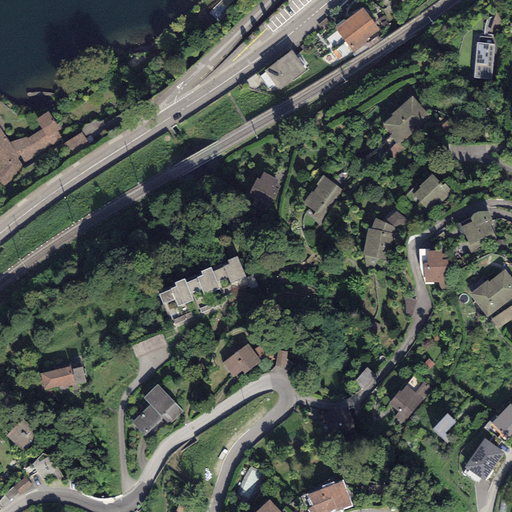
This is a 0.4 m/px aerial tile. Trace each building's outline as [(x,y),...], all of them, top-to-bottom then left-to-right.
[(362,7),(335,29),(353,51),(380,29),(362,7)] [(494,45),(477,43),(474,78),(491,79),(494,45)] [(291,51),(264,71),(278,89),(305,70),(291,51)] [(430,117),(412,96),(391,114),(392,116),(382,125),(398,144),(430,117)] [(1,116),(0,116),(0,186),(4,189),(24,168),(57,149),(66,161),(74,156),(89,145),(82,132),(64,143),(58,131),(72,122),(67,114),(54,121),(48,111),(35,120),(42,129),(27,138),(26,137),(9,142),(2,131),(5,130),(1,116)] [(278,180),(263,172),(260,179),(257,177),(247,195),(270,207),(280,187),(276,184),(278,180)] [(420,188),(413,194),(430,213),(452,192),(444,184),(443,185),(432,174),(419,186),(420,188)] [(342,190),(322,175),(303,204),(315,213),(313,217),(316,222),(320,226),(342,190)] [(411,220),(397,211),(383,222),(375,218),(371,229),(368,228),(363,255),(364,255),(366,268),(387,269),(388,259),(390,259),(393,238),(396,238),(397,228),(403,230),(411,220)] [(472,222),(461,227),(468,242),(466,243),(470,252),(497,238),(494,232),(490,224),(493,223),(488,212),(478,212),(473,214),(470,219),(472,222)] [(442,251),(427,251),(427,263),(424,263),(424,283),(439,282),(439,289),(448,288),(447,254),(442,255),(442,251)] [(237,256),(227,260),(229,264),(212,271),(226,303),(252,292),(237,256)] [(212,271),(211,267),(201,271),(203,275),(185,283),(199,315),(226,303),(212,271)] [(487,280),(469,294),(488,318),(511,298),(511,278),(505,269),(488,282),(487,280)] [(185,283),(184,279),(174,283),(176,287),(159,294),(173,326),(199,315),(185,283)] [(417,301),(405,299),(406,318),(412,319),(417,301)] [(511,319),(511,305),(492,319),(499,329),(511,319)] [(162,334),(131,346),(137,359),(167,346),(162,334)] [(248,344),(222,363),(234,378),(243,371),(245,374),(261,362),(253,350),(248,344)] [(261,344),(253,350),(261,362),(269,356),(261,344)] [(288,352),(278,350),(275,366),(285,368),(288,352)] [(435,366),(429,360),(422,368),(428,374),(435,366)] [(70,366),(40,374),(44,390),(62,385),(62,387),(75,384),(70,366)] [(82,366),(73,369),(77,385),(86,383),(82,366)] [(433,388),(424,381),(415,392),(406,385),(401,392),(399,391),(389,404),(398,412),(394,417),(404,424),(433,388)] [(183,411),(157,385),(144,398),(150,405),(132,423),(145,435),(163,418),(169,424),(183,411)] [(511,406),(510,404),(491,424),(507,439),(511,434),(511,406)] [(334,409),(324,413),(328,427),(339,424),(334,409)] [(463,427),(447,413),(432,430),(447,444),(463,427)] [(21,419),(6,436),(22,451),(37,434),(21,419)] [(504,452),(484,438),(464,467),(484,481),(504,452)] [(42,454),(32,464),(42,480),(54,472),(58,480),(63,476),(51,456),(42,454)] [(253,499),(263,475),(252,470),(241,494),(253,499)] [(32,485),(25,477),(13,487),(20,495),(32,485)] [(343,481),(306,494),(312,506),(308,510),(309,511),(331,511),(336,509),(337,511),(352,505),(343,481)] [(280,511),(269,500),(255,511),(280,511)]
